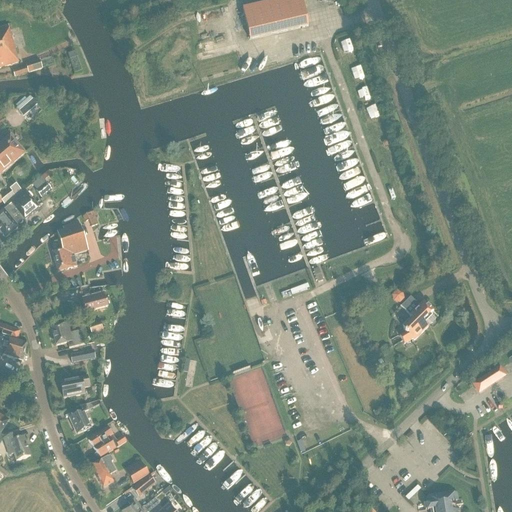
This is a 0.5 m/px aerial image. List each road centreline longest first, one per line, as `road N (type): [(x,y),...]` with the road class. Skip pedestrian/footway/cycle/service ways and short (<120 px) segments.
road 1 (unclassified): [(498,330),(481,304),(379,34)]
road 2 (unclassified): [(91,511),(46,421),(31,332),(0,282)]
road 3 (unclassified): [(361,466),(498,330)]
